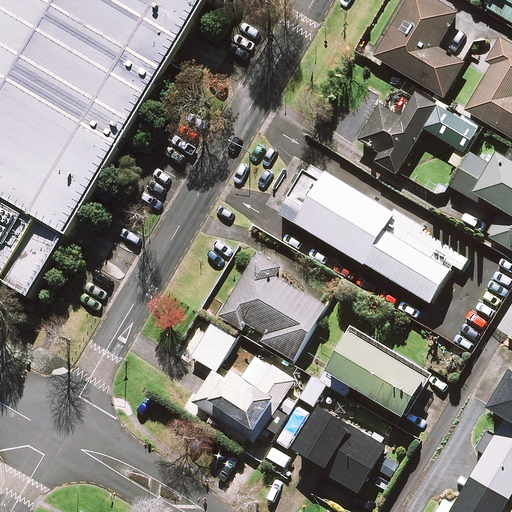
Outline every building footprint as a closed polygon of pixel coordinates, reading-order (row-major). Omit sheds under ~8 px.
[(0,0),(0,281),(35,302),(213,0),(0,0)] [(468,13),(445,0),(411,0),(377,57),(450,101),(470,67),(445,52),(468,13)] [(511,0),(493,0),(491,4),(511,16),(511,0)] [(511,41),(502,35),(485,62),(500,71),(476,110),(511,132),(511,41)] [(404,176),(429,130),(441,109),(423,99),(412,117),(383,101),(356,149),(404,176)] [(441,109),(429,130),(469,151),(480,130),(441,109)] [(511,153),(502,169),(489,191),(511,205),(511,153)] [(502,169),(478,154),(458,186),(507,215),(494,236),(511,247),(511,205),(489,191),(502,169)] [(445,311),(476,259),(317,164),(286,216),(445,311)] [(300,365),(337,304),(261,259),(224,320),(300,365)] [(224,369),(240,339),(215,326),(199,355),(224,369)] [(445,376),(362,330),(338,371),(421,418),(445,376)] [(221,403),(266,434),(300,385),(281,372),(266,396),(238,378),(234,385),(221,403)] [(199,406),(258,443),(266,434),(221,403),(234,385),(218,375),(199,406)] [(328,387),(320,382),(314,378),(301,400),(316,409),(328,387)] [(511,392),(503,407),(511,412),(511,392)] [(393,446),(331,408),(301,456),(363,494),(393,446)] [(294,446),(305,427),(294,420),(283,440),(294,446)] [(511,511),(511,430),(506,427),(458,511),(511,511)]
